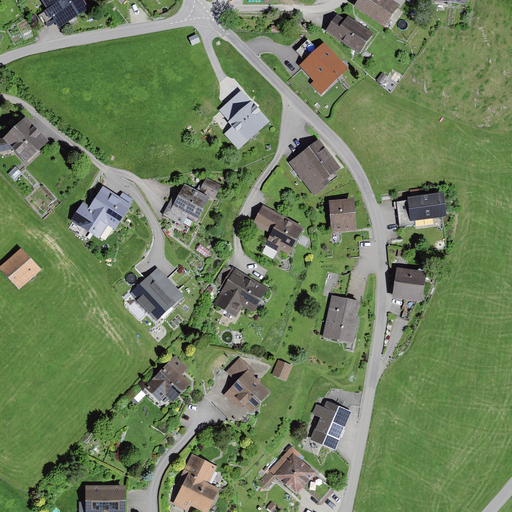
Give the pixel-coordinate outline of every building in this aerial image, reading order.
[(41,0),(48,10),(39,15),(47,28),(56,23),(59,28),(90,9),(84,0),(41,0)] [(400,4),(393,0),(358,0),(354,6),(385,26),(400,4)] [(345,19),(337,14),(326,30),(359,53),(373,33),(348,16),(345,19)] [(301,19),(291,20),(291,30),(301,29),(301,19)] [(304,61),(318,49),(309,39),(296,51),(304,61)] [(304,61),(300,65),(314,81),(311,84),(321,95),(348,69),(323,43),(318,49),(304,61)] [(382,73),(377,80),(382,84),(387,77),(382,73)] [(232,128),(225,134),(240,150),(271,122),(245,94),(221,116),(232,128)] [(26,116),(3,138),(0,138),(0,153),(15,151),(26,164),(49,141),(26,116)] [(319,139),(288,162),(314,196),(329,184),(325,179),(341,167),(319,139)] [(16,167),(8,174),(14,179),(21,172),(16,167)] [(222,186),(206,177),(200,190),(215,198),(222,186)] [(211,198),(185,184),(177,197),(173,195),(162,215),(192,231),(211,198)] [(83,201),(71,220),(99,238),(107,224),(116,229),(132,203),(103,186),(91,205),(83,201)] [(443,195),(396,201),(399,226),(415,224),(414,221),(446,216),(443,195)] [(354,198),(329,200),(332,232),(357,230),(354,198)] [(304,226),(264,205),(254,224),(271,233),(264,246),(279,254),(281,249),(290,254),(304,226)] [(359,257),(358,240),(340,241),(341,258),(359,257)] [(200,245),(196,250),(206,257),(210,252),(200,245)] [(20,250),(0,269),(0,273),(17,291),(39,270),(20,250)] [(221,287),(232,268),(226,264),(214,282),(221,287)] [(130,293),(146,279),(134,267),(113,287),(124,299),(130,293)] [(221,292),(214,304),(235,317),(242,305),(254,312),(269,289),(233,267),(232,268),(221,287),(219,290),(221,292)] [(183,295),(157,268),(146,279),(130,293),(156,321),(183,295)] [(426,272),(396,268),(392,297),(422,301),(426,272)] [(209,286),(205,291),(209,294),(213,289),(209,286)] [(357,304),(330,299),(323,339),(351,344),(357,304)] [(175,356),(145,388),(160,401),(166,395),(174,402),(192,383),(182,375),(188,369),(175,356)] [(242,359),(226,373),(237,384),(223,396),(244,419),(269,395),(253,377),(256,374),(242,359)] [(292,365),(279,360),(273,375),(286,380),(292,365)] [(351,406),(361,407),(363,394),(353,393),(351,406)] [(324,408),(316,404),(312,414),(320,418),(311,439),(336,450),(351,412),(327,401),(324,408)] [(292,446),(260,482),(266,487),(276,475),(297,494),(303,487),(315,474),(316,473),(299,457),(301,454),(292,446)] [(217,467),(192,454),(175,487),(180,489),(172,503),(188,511),(191,506),(203,511),(207,511),(220,489),(208,483),(217,467)] [(331,488),(315,474),(303,487),(320,501),(331,488)] [(126,511),(126,486),(86,486),(86,502),(79,502),(79,511),(126,511)] [(272,502),(267,507),(272,511),(274,511),(278,509),(272,502)]
